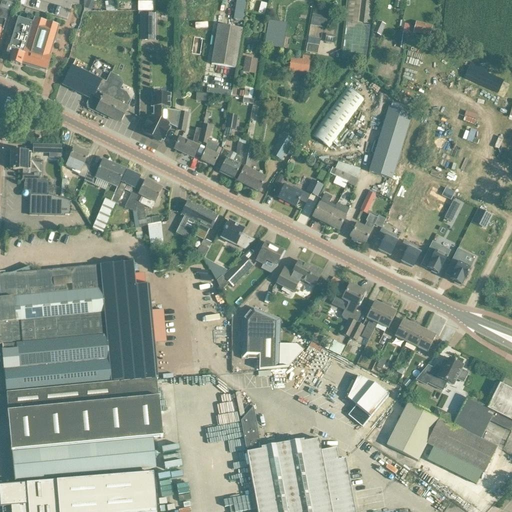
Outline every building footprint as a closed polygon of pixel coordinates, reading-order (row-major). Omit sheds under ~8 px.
[(1,0),(0,6),(0,7),(0,8),(7,10),(9,11),(11,12),(12,9),(18,1),(18,0),(1,0)] [(89,0),(87,0),(84,8),(92,11),(95,3),(89,0)] [(107,0),(108,2),(105,2),(106,11),(117,11),(115,0),(107,0)] [(234,0),(236,1),(233,20),(243,22),(246,0),(234,0)] [(347,0),(345,23),(358,24),(360,0),(347,0)] [(307,10),(281,6),(279,24),(286,25),(287,20),(305,22),(307,10)] [(155,37),(155,14),(140,14),(140,37),(155,37)] [(328,17),(313,15),(311,26),(326,28),(328,17)] [(34,19),(33,23),(18,18),(9,48),(8,48),(6,54),(12,56),(10,63),(21,66),(22,63),(47,70),(51,58),(50,57),(54,44),(57,33),(59,26),(34,19)] [(378,21),(373,33),(381,36),(386,25),(378,21)] [(414,32),(430,37),(434,26),(417,21),(414,32)] [(217,25),(210,64),(236,69),(243,29),(242,29),(217,25)] [(404,50),(406,35),(407,34),(401,32),(398,49),(404,50)] [(319,46),(307,44),(306,52),(318,54),(319,46)] [(289,71),(309,74),(311,57),(303,56),(302,59),(291,58),(289,71)] [(243,72),(256,74),(258,60),(245,57),(243,72)] [(121,122),(125,114),(128,108),(128,107),(131,101),(126,93),(102,80),(83,70),(86,64),(76,59),(67,76),(63,85),(92,99),(88,105),(89,107),(106,116),(107,116),(121,122)] [(365,66),(360,63),(356,69),(361,72),(365,66)] [(478,85),(498,94),(504,82),(485,73),(487,70),(472,63),(467,74),(480,80),(478,85)] [(328,147),(363,99),(347,88),(313,136),(328,147)] [(170,107),(170,95),(152,94),(152,106),(155,106),(155,118),(153,117),(151,119),(149,118),(143,130),(145,131),(144,134),(160,142),(161,139),(163,140),(169,128),(167,127),(169,125),(177,129),(180,112),(167,109),(167,107),(170,107)] [(392,179),(395,170),(412,114),(389,107),(372,163),(369,172),(392,179)] [(185,132),(188,113),(180,112),(177,129),(177,130),(185,132)] [(236,130),(238,117),(228,115),(225,128),(236,130)] [(203,124),(202,129),(199,142),(207,144),(211,126),(203,124)] [(199,142),(202,129),(196,128),(193,144),(190,143),(180,138),(175,149),(194,158),(198,147),(199,142)] [(283,134),(270,155),(282,161),(285,156),(287,152),(294,140),(293,140),(283,134)] [(61,146),(33,145),(33,153),(61,154),(61,146)] [(255,147),(251,146),(246,145),(243,158),(241,165),(238,172),(241,174),(238,182),(259,192),(266,179),(249,170),(255,147)] [(214,167),(218,158),(219,156),(218,156),(221,149),(216,147),(213,153),(205,150),(201,161),(214,167)] [(90,167),(84,164),(88,155),(74,148),(69,159),(70,160),(68,165),(61,166),(62,180),(61,184),(62,184),(61,197),(64,197),(65,184),(67,184),(67,180),(70,180),(69,171),(74,173),(75,171),(79,173),(78,176),(85,179),(90,167)] [(241,165),(243,158),(230,151),(224,164),(219,173),(234,180),(238,172),(241,165)] [(294,153),(294,157),(296,159),(299,160),(302,157),(302,154),(300,151),(297,151),(294,153)] [(34,158),(31,158),(31,152),(11,152),(11,169),(13,170),(15,170),(21,170),(20,182),(25,182),(25,183),(24,183),(24,192),(28,196),(31,195),(31,215),(65,215),(65,213),(71,213),(71,202),(64,199),(64,197),(61,197),(61,199),(52,196),(54,191),(52,186),(49,186),(49,179),(43,179),(44,161),(34,160),(34,158)] [(85,179),(84,181),(93,185),(95,179),(117,189),(121,179),(125,170),(103,161),(99,170),(98,173),(96,172),(97,168),(91,165),(91,167),(90,167),(85,179)] [(348,182),(351,176),(345,174),(347,169),(341,167),(339,171),(335,169),(332,175),(348,182)] [(123,180),(116,193),(122,196),(125,190),(130,192),(131,195),(125,208),(131,211),(132,212),(135,228),(139,227),(139,226),(135,201),(138,196),(132,193),(131,192),(133,191),(134,188),(135,188),(136,187),(140,178),(127,171),(123,180)] [(279,185),(284,177),(279,175),(275,182),(279,185)] [(348,182),(347,184),(355,187),(358,180),(351,176),(348,182)] [(138,196),(135,201),(139,226),(139,227),(148,226),(151,225),(150,218),(146,219),(144,205),(148,208),(152,210),(156,203),(158,198),(163,189),(145,180),(141,189),(138,194),(139,195),(138,196)] [(317,197),(323,186),(312,180),(306,191),(317,197)] [(306,204),(310,196),(292,187),(291,190),(284,186),(278,199),(296,208),(300,200),(306,204)] [(445,188),(441,196),(451,201),(455,193),(445,188)] [(369,192),(364,201),(371,204),(376,195),(369,192)] [(327,224),(333,211),(326,208),(331,198),(324,194),(313,217),(327,224)] [(115,204),(111,202),(105,199),(93,228),(103,232),(115,204)] [(196,222),(203,209),(188,201),(181,215),(188,218),(183,228),(191,232),(196,222)] [(349,209),(340,205),(337,204),(333,211),(327,224),(339,231),(345,217),(349,209)] [(451,204),(448,212),(454,215),(458,208),(451,204)] [(203,241),(204,240),(209,229),(212,230),(218,216),(203,209),(196,222),(200,224),(194,236),(203,241)] [(483,239),(492,243),(503,220),(479,209),(471,225),(486,232),(483,239)] [(377,219),(374,217),(369,215),(366,221),(367,222),(364,229),(357,225),(351,238),(365,245),(371,232),(370,232),(374,225),(377,219)] [(235,225),(230,223),(229,222),(228,224),(226,223),(223,229),(225,230),(221,238),(236,246),(237,244),(246,249),(253,242),(241,235),(244,229),(238,226),(235,224),(235,225)] [(151,225),(148,226),(150,242),(163,240),(160,223),(151,225)] [(381,229),(377,239),(383,242),(378,251),(389,256),(399,238),(381,229)] [(204,240),(203,241),(195,255),(204,260),(212,244),(204,240)] [(404,241),(399,250),(406,253),(401,262),(413,268),(422,250),(404,241)] [(274,269),(279,260),(283,252),(266,243),(257,261),(264,265),(264,264),(274,269)] [(432,243),(425,256),(431,260),(427,268),(432,271),(431,272),(436,274),(437,273),(438,274),(449,251),(432,243)] [(457,249),(450,265),(456,268),(451,278),(450,280),(455,282),(454,283),(459,286),(460,285),(461,285),(466,275),(467,275),(468,274),(467,273),(471,265),(463,261),(467,254),(457,249)] [(223,277),(232,287),(253,266),(243,256),(223,277)] [(310,267),(298,261),(293,272),(284,268),(276,284),(294,293),(300,280),(314,287),(317,282),(325,286),(328,280),(320,276),(323,271),(311,265),(310,267)] [(0,315),(150,301),(149,284),(136,285),(134,262),(23,273),(22,270),(14,273),(13,273),(12,273),(11,274),(10,274),(8,274),(5,274),(5,272),(4,272),(0,272),(0,315)] [(350,285),(342,299),(349,303),(346,310),(353,314),(364,292),(350,285)] [(0,345),(2,346),(6,394),(24,392),(147,380),(157,379),(153,330),(150,301),(0,315),(0,345)] [(377,324),(387,304),(383,302),(381,305),(374,302),(366,318),(374,322),(372,325),(369,323),(361,336),(369,340),(377,324)] [(388,329),(392,321),(396,313),(390,309),(391,306),(387,304),(377,324),(388,329)] [(243,320),(242,359),(260,360),(259,370),(279,369),(288,368),(303,351),(296,345),(280,344),(281,319),(253,308),(243,320)] [(348,319),(341,334),(342,334),(350,338),(357,323),(348,319)] [(406,342),(416,322),(411,320),(409,323),(403,320),(395,337),(406,342)] [(416,347),(425,331),(418,328),(420,324),(416,322),(406,342),(416,347)] [(357,323),(350,338),(357,342),(364,327),(357,323)] [(229,336),(229,324),(217,324),(217,336),(229,336)] [(433,341),(436,343),(439,338),(425,331),(416,347),(427,353),(433,341)] [(382,350),(388,336),(383,334),(377,348),(382,350)] [(327,344),(325,349),(341,356),(345,347),(338,343),(329,339),(328,342),(327,344)] [(460,370),(463,365),(450,359),(448,364),(444,361),(441,368),(436,365),(434,369),(428,366),(416,380),(426,385),(427,383),(442,391),(447,382),(453,385),(456,379),(463,383),(468,373),(460,370)] [(24,392),(6,394),(15,481),(25,481),(155,468),(152,438),(162,437),(157,379),(147,380),(24,392)] [(375,384),(356,406),(371,418),(389,396),(375,384)] [(511,389),(500,384),(499,384),(487,408),(466,398),(453,425),(433,416),(407,403),(386,447),(418,462),(427,444),(484,473),(496,448),(481,440),(490,421),(511,432),(511,430),(511,389)] [(355,511),(345,459),(338,460),(336,448),(321,451),(319,439),(261,449),(253,407),(240,421),(257,511),(355,511)] [(2,511),(156,511),(153,474),(0,485),(0,507),(2,508),(2,511)]
